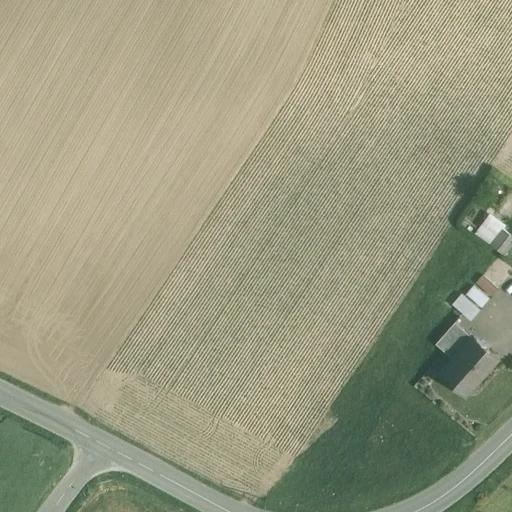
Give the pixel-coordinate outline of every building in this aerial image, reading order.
[(494,217),(482,233),(493,242),(503,229),(505,226),(494,217)] [(493,242),(490,245),(503,254),(511,242),(511,235),(503,229),(493,242)] [(498,288),(483,275),(476,283),(491,296),(498,288)] [(489,299),(473,286),(466,294),(481,308),(489,299)] [(479,310),(462,295),(453,305),(470,320),(479,310)] [(455,313),(431,340),(454,359),(447,367),(447,368),(442,374),(466,394),(471,388),(497,359),(473,338),(472,339),(462,330),(467,324),(455,313)]
